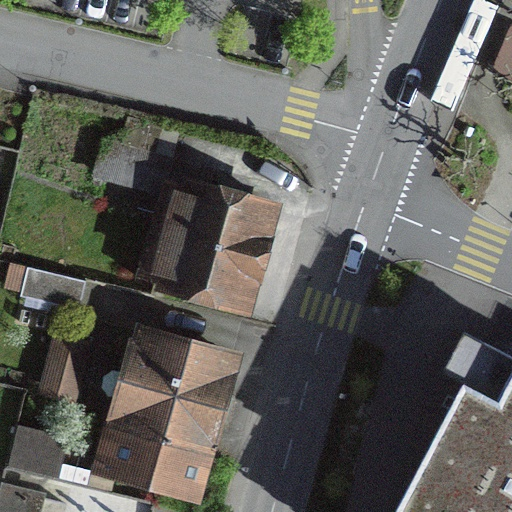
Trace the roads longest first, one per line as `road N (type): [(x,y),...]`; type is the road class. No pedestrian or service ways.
road 1 (residential): [(368,196),(273,511)]
road 2 (residential): [(442,0),(368,196)]
road 3 (residential): [(368,196),(511,263)]
